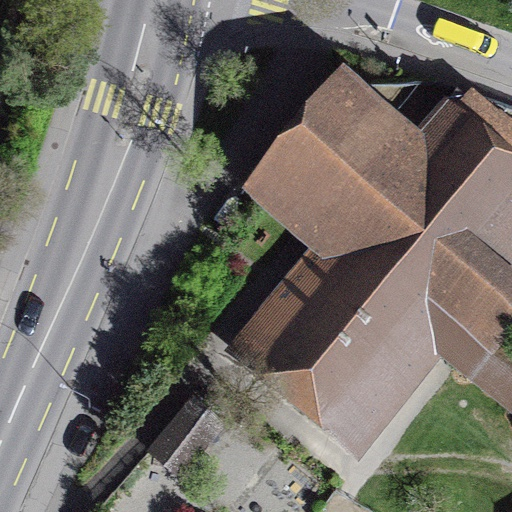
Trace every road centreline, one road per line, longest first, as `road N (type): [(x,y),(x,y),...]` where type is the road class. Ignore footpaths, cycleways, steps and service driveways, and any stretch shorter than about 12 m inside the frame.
road 1 (tertiary): [(156,0),(112,175),(0,444)]
road 2 (residential): [(327,0),(511,57)]
